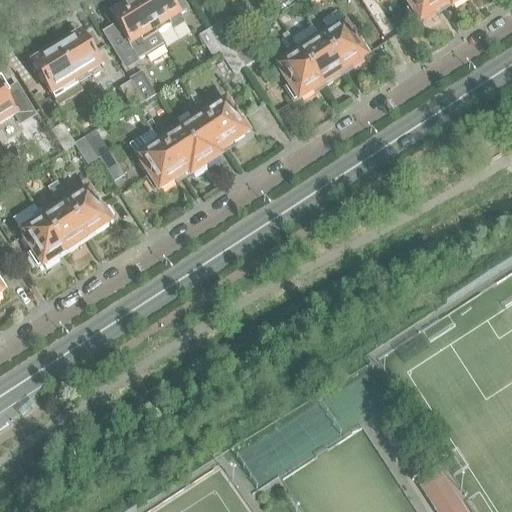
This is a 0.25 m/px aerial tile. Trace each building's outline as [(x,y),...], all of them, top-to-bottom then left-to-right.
[(163,47),(157,37),(134,0),(132,0),(117,9),(117,12),(118,14),(112,18),(137,58),(144,54),(146,57),(163,47)] [(188,13),(180,0),(172,5),(168,0),(134,0),(157,37),(170,29),(173,33),(185,26),(180,18),(188,13)] [(443,10),(436,0),(400,0),(407,10),(405,12),(414,26),(419,24),(419,25),(443,10)] [(465,0),(436,0),(443,10),(449,6),(451,9),(465,0)] [(261,31),(278,20),(279,20),(274,13),(257,24),(261,31)] [(319,30),(312,19),(308,22),(315,32),(319,30)] [(315,32),(308,22),(304,24),(310,35),(315,32)] [(369,56),(360,43),(357,45),(343,23),(327,34),(327,33),(326,34),(324,32),(318,36),(343,74),(365,60),(364,59),(369,56)] [(235,48),(221,26),(210,33),(223,56),(231,51),(235,48)] [(223,56),(210,33),(200,39),(214,62),(221,57),(223,56)] [(294,46),(288,35),(283,38),(289,49),(294,46)] [(343,74),(318,36),(297,50),(322,89),(323,89),(326,89),(333,84),(334,81),(343,76),(343,74)] [(102,74),(94,61),(99,58),(93,47),(88,50),(80,37),(71,43),(68,39),(53,48),(76,84),(90,76),(92,80),(102,74)] [(255,65),(242,44),(235,48),(231,51),(244,72),(255,65)] [(76,84),(53,48),(39,57),(41,61),(32,66),(54,104),(65,97),(62,93),(76,84)] [(322,89),(297,50),(289,55),(290,57),(289,57),(290,58),(273,69),(286,89),(284,90),(293,105),(298,102),(298,103),(320,89),(321,90),(322,89)] [(244,72),(231,51),(223,56),(221,57),(234,78),(244,72)] [(154,99),(141,78),(130,84),(143,105),(154,99)] [(33,118),(18,92),(9,98),(0,83),(0,127),(15,118),(19,126),(33,118)] [(143,105),(130,84),(119,91),(133,112),(143,105)] [(201,105),(194,95),(189,98),(196,108),(201,105)] [(251,131),(239,113),(236,115),(227,100),(201,117),(224,151),(249,135),(248,132),(251,131)] [(224,151),(201,117),(181,130),(206,168),(219,160),(217,156),(224,151)] [(158,134),(151,123),(147,126),(151,133),(154,137),(158,134)] [(74,147),(62,127),(52,134),(64,154),(74,147)] [(206,168),(181,130),(159,144),(182,179),(188,175),(190,178),(206,168)] [(182,179),(159,144),(154,137),(151,133),(140,140),(146,152),(134,161),(144,177),(141,179),(151,194),(154,192),(156,195),(182,179)] [(108,155),(96,134),(85,141),(97,162),(108,155)] [(97,162),(85,141),(74,147),(86,168),(97,162)] [(7,179),(0,183),(0,191),(1,193),(12,187),(7,179)] [(63,196),(57,185),(52,187),(59,198),(63,196)] [(59,198),(52,187),(47,190),(54,201),(59,198)] [(112,222),(90,187),(73,198),(72,198),(71,196),(62,202),(87,240),(109,226),(108,225),(112,222)] [(87,240),(62,202),(40,216),(66,255),(67,254),(70,255),(77,250),(78,247),(87,241),(87,240)] [(66,255),(40,216),(17,231),(19,233),(17,234),(30,254),(27,256),(37,271),(41,268),(42,269),(64,255),(65,256),(66,255)] [(464,511),(441,476),(419,490),(433,511),(464,511)]
